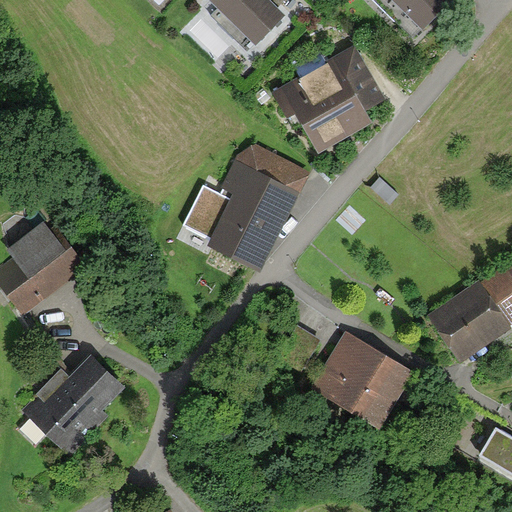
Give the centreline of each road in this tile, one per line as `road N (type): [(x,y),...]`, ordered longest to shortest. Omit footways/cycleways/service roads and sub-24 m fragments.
road 1 (residential): [(502,0),(271,265)]
road 2 (residential): [(271,265),(511,417)]
road 3 (residential): [(271,265),(194,360),(159,424),(144,473)]
